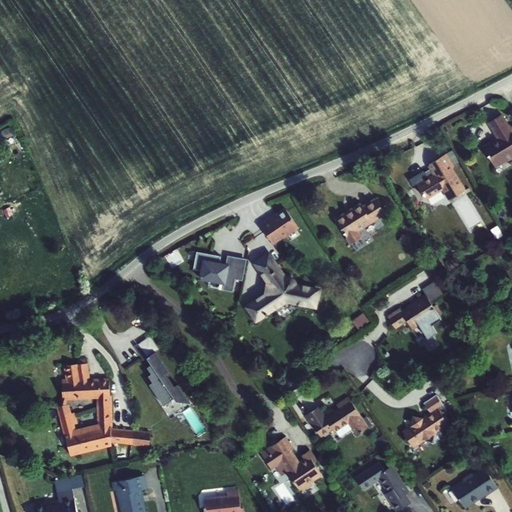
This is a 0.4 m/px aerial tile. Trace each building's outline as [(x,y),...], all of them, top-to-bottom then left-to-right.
[(483,147),(502,179),(511,173),(511,166),(507,159),(511,155),(511,132),(509,128),(496,135),(498,138),(483,147)] [(418,185),(425,199),(442,188),(449,200),(464,190),(450,168),(452,167),(445,155),(432,163),(438,173),(429,179),(418,185)] [(424,173),(429,179),(438,173),(432,163),(428,165),(431,168),(424,173)] [(358,231),(385,214),(375,199),(363,207),(361,204),(353,209),(354,211),(346,216),(344,214),(336,220),(351,243),(362,237),(358,231)] [(269,219),(259,226),(272,245),(283,238),(283,239),(297,229),(285,211),(271,220),(270,219),(269,219)] [(236,281),(243,283),(246,263),(237,262),(235,272),(228,271),(229,267),(226,266),(220,265),(221,259),(197,254),(194,272),(202,273),(200,281),(224,285),(223,292),(233,294),(236,281)] [(267,294),(249,307),(257,319),(266,313),(267,315),(269,313),(269,311),(286,300),(315,306),(319,291),(296,286),(296,284),(295,282),(294,280),(293,279),(289,277),(285,279),(269,255),(257,263),(269,282),(267,294)] [(227,260),(226,266),(229,267),(228,271),(235,272),(237,262),(227,260)] [(425,294),(416,300),(417,302),(412,306),(410,304),(400,311),(399,309),(387,316),(396,329),(408,322),(412,328),(425,320),(428,324),(440,316),(425,294)] [(139,346),(147,358),(155,353),(160,349),(152,337),(139,346)] [(138,347),(135,349),(147,368),(150,366),(138,347)] [(174,387),(166,375),(169,373),(155,353),(147,358),(152,365),(150,366),(147,368),(151,375),(149,377),(153,383),(150,385),(164,406),(172,401),(171,398),(173,397),(177,401),(190,404),(177,385),(174,387)] [(69,382),(62,382),(63,399),(97,397),(98,408),(110,408),(109,380),(88,381),(85,363),(78,364),(66,365),(69,380),(69,382)] [(447,411),(436,395),(424,403),(430,413),(429,419),(413,416),(411,425),(406,428),(403,441),(409,442),(411,446),(422,439),(423,440),(425,440),(432,441),(434,433),(435,433),(434,431),(447,422),(442,414),(447,411)] [(318,407),(305,416),(311,426),(313,425),(321,437),(323,436),(324,438),(329,435),(327,433),(333,429),(335,432),(348,423),(357,436),(368,428),(348,397),(336,405),(339,411),(334,415),(332,412),(325,417),(318,407)] [(76,424),(74,416),(73,413),(70,414),(67,404),(57,406),(70,454),(111,444),(111,442),(121,443),(123,430),(121,430),(111,429),(111,426),(99,429),(75,435),(72,425),(76,424)] [(110,408),(98,408),(99,421),(110,419),(110,408)] [(110,419),(99,421),(99,429),(111,426),(110,419)] [(129,444),(132,431),(123,430),(121,443),(129,444)] [(151,433),(132,431),(129,444),(149,446),(151,433)] [(321,475),(309,456),(298,463),(291,452),(293,450),(285,437),(270,447),(279,459),(282,458),(290,470),(287,472),(299,489),(321,475)] [(416,502),(396,464),(388,468),(384,460),(358,474),(366,489),(382,481),(398,511),(416,502)] [(465,478),(464,481),(452,489),(465,508),(480,497),(485,493),(486,495),(498,487),(484,467),(473,475),(471,474),(465,478)] [(144,475),(112,482),(114,492),(117,491),(121,511),(145,511),(141,491),(147,489),(144,475)] [(85,487),(83,476),(55,482),(57,493),(72,489),(85,487)] [(236,486),(224,488),(225,493),(201,497),(203,511),(241,511),(240,504),(239,504),(236,486)] [(33,506),(34,511),(77,511),(72,489),(57,493),(59,501),(33,506)]
